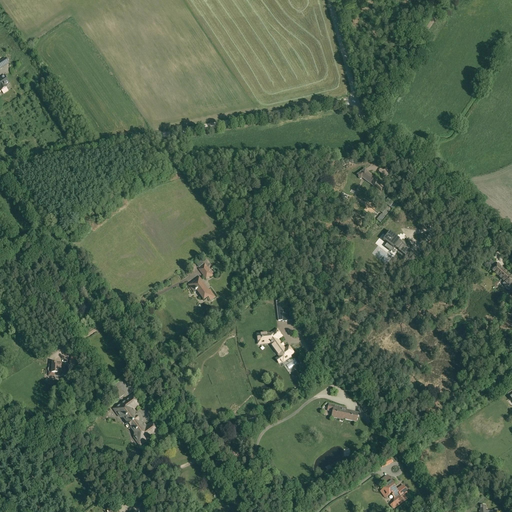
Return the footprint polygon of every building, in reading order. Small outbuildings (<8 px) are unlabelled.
[(0,68),(9,63),(5,58),(0,61),(0,68)] [(0,89),(1,91),(7,87),(6,86),(9,84),(6,80),(7,80),(5,76),(0,79),(1,79),(0,79),(0,89)] [(373,186),(374,184),(377,180),(367,173),(365,174),(363,171),(357,175),(360,179),(362,178),(373,186)] [(379,212),(383,215),(388,209),(384,206),(379,212)] [(380,234),(375,240),(379,243),(386,248),(388,246),(391,248),(391,250),(397,254),(402,248),(389,239),(390,238),(384,233),(385,233),(382,231),(380,233),(380,234)] [(419,259),(411,269),(417,273),(424,263),(419,259)] [(211,277),(214,275),(212,273),(211,273),(209,271),(210,271),(205,263),(198,268),(206,280),(210,277),(211,277)] [(491,270),(501,279),(507,273),(499,267),(501,265),(498,263),(491,270)] [(510,287),(509,286),(511,284),(511,285),(511,278),(507,273),(501,279),(504,282),(503,283),(506,289),(507,290),(508,290),(509,290),(510,289),(510,288),(510,287)] [(195,292),(196,291),(197,290),(204,299),(208,297),(210,301),(215,297),(211,291),(209,292),(201,281),(198,283),(197,281),(198,281),(197,279),(193,282),(194,282),(190,285),(195,292)] [(283,322),(286,321),(286,314),(284,315),(282,301),(276,301),(279,321),(282,321),(283,322)] [(278,349),(275,351),(279,357),(276,359),(279,364),(283,361),(283,362),(290,357),(289,356),(293,353),(289,347),(285,350),(277,339),(282,337),(277,330),(271,335),(270,335),(264,336),(264,334),(257,335),(258,345),(265,344),(268,344),(269,344),(270,343),(271,343),(271,344),(273,344),(273,343),(278,349)] [(49,372),(49,373),(56,373),(56,376),(62,377),(62,376),(65,376),(64,376),(65,377),(65,376),(66,376),(66,375),(67,374),(68,372),(68,371),(68,370),(68,369),(68,368),(68,367),(67,366),(67,365),(66,364),(65,363),(65,364),(66,364),(62,364),(62,363),(52,363),(52,365),(49,364),(49,368),(48,368),(48,369),(48,370),(48,371),(49,372)] [(118,389),(113,393),(117,399),(122,395),(118,389)] [(134,395),(133,396),(132,395),(129,397),(130,398),(117,408),(114,409),(118,414),(121,418),(124,419),(127,424),(128,424),(127,425),(129,428),(131,428),(134,433),(134,437),(137,441),(140,446),(143,445),(152,437),(160,431),(154,422),(146,428),(143,424),(140,423),(139,422),(136,418),(136,417),(135,415),(135,412),(133,409),(141,403),(134,395)] [(382,410),(387,408),(386,406),(389,405),(387,400),(384,402),(384,403),(380,405),(382,410)] [(327,411),(333,412),(332,417),(344,420),(344,419),(356,422),(358,414),(346,411),(347,409),(343,408),(329,404),(327,411)] [(365,422),(370,418),(367,414),(362,417),(365,422)] [(485,474),(482,477),(488,483),(491,480),(485,474)] [(409,494),(405,489),(403,486),(397,490),(394,487),(395,486),(388,477),(382,481),(387,487),(381,492),(385,498),(391,494),(395,499),(394,499),(393,503),(396,507),(407,499),(405,497),(409,494)]
